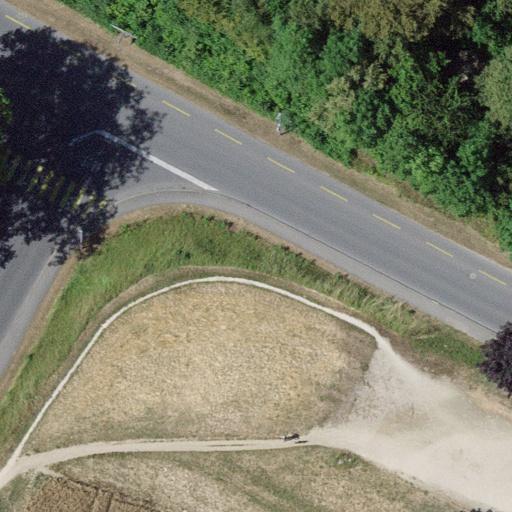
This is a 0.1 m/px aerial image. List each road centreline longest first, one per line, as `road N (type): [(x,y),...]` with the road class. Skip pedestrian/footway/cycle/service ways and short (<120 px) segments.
road 1 (tertiary): [(511,304),(96,90)]
road 2 (residential): [(0,275),(96,90)]
